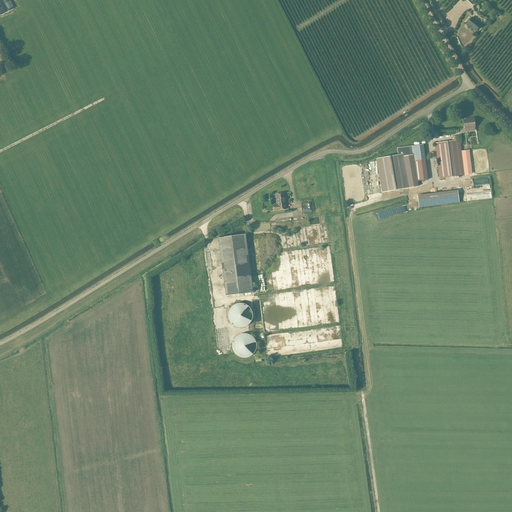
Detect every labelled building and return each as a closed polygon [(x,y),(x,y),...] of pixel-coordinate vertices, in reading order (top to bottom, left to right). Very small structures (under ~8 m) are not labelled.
[(475,31),(481,25),(472,17),(466,24),(475,31)] [(474,118),(464,120),(465,128),(466,132),(475,131),(475,127),(474,118)] [(459,136),(451,137),(451,141),(448,141),(435,143),(435,144),(440,178),(448,177),(464,175),(461,144),(459,136)] [(423,144),(397,148),(398,155),(376,158),(382,193),(418,186),(417,181),(428,180),(423,144)] [(472,174),(469,150),(461,151),(464,175),(472,174)] [(491,198),(490,184),(466,187),(467,200),(491,198)] [(448,204),(459,202),(458,190),(448,191),(418,195),(419,207),(448,204)] [(284,193),(276,194),(277,205),(273,205),(274,211),(286,209),(284,193)] [(307,203),(307,207),(301,208),(302,213),(312,212),(311,203),(307,203)] [(377,212),(379,219),(407,212),(405,206),(377,212)] [(226,296),(253,293),(246,234),(219,238),(226,296)] [(244,304),(241,304),(238,304),(235,305),(232,307),(230,310),(229,313),(228,316),(229,319),(230,322),(232,325),(235,327),(238,328),(241,329),(244,328),(247,327),(250,325),(252,322),(253,319),(253,316),(253,313),(252,310),(250,307),(247,305),(244,304)] [(248,332),(244,332),(241,332),(238,333),(236,335),(234,338),(232,341),(232,344),(232,347),(234,350),(236,353),(238,355),(241,356),(244,357),(248,356),(251,355),(253,353),(255,350),(257,347),(257,344),(257,341),(255,338),(253,335),(251,333),(248,332)]
